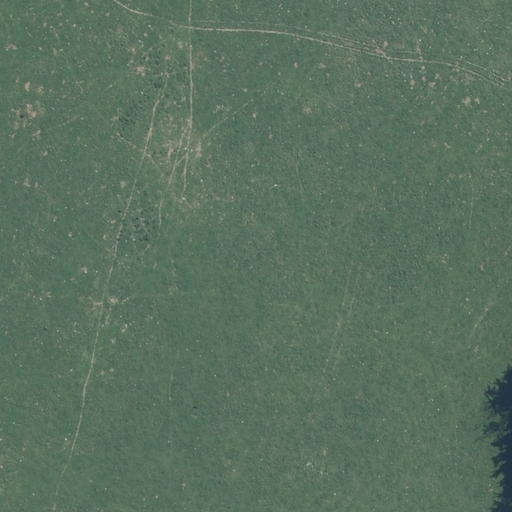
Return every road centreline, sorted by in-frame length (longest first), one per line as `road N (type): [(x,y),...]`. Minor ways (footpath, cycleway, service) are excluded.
road 1 (unknown): [(0,321),(511,459)]
road 2 (unknown): [(366,420),(482,0)]
road 3 (unknown): [(0,151),(41,0)]
